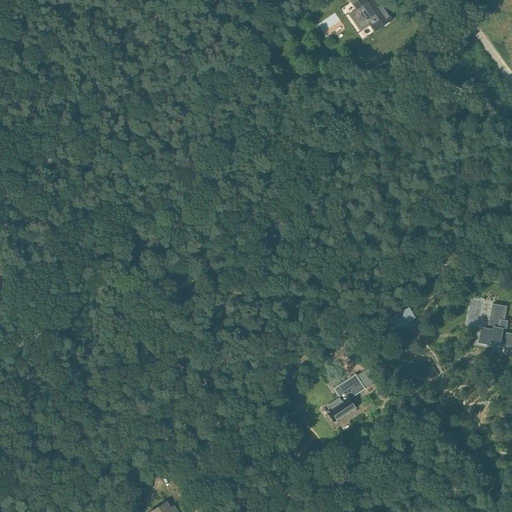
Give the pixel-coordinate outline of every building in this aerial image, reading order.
[(372,0),(367,4),(364,0),(350,0),(361,15),(357,17),(364,27),(368,25),(370,23),(376,31),(385,25),(383,23),(391,17),(382,5),(384,3),(381,0),(372,0)] [(308,8),(305,4),(299,9),(303,13),(308,8)] [(507,306),(493,304),(488,329),(486,329),(485,333),(486,333),(484,341),(490,342),(490,343),(493,344),(493,343),(511,346),(511,333),(502,332),(503,327),(505,328),(506,321),(504,320),(505,314),(506,314),(507,306)] [(389,321),(395,330),(415,318),(409,308),(389,321)] [(340,396),(325,407),(335,422),(357,407),(351,398),(365,388),(356,374),(335,388),(340,396)] [(375,386),(384,399),(389,396),(380,383),(375,386)] [(177,511),(175,508),(172,511),(166,502),(149,511),(177,511)]
